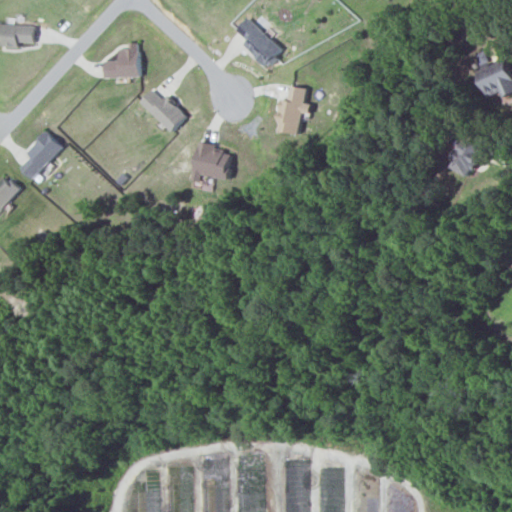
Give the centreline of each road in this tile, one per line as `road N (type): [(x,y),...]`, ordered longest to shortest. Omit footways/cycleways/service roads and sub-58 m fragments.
road 1 (residential): [(121,0),(0,132)]
road 2 (residential): [(235,96),(137,0)]
